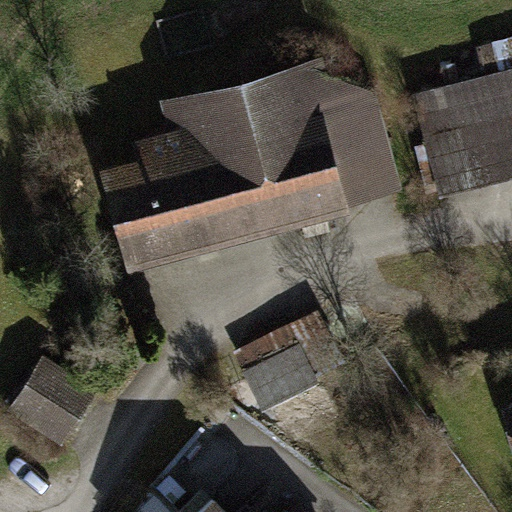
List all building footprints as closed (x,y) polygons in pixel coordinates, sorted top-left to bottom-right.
[(352,217),(350,209),(404,195),(378,93),(327,73),(323,58),(157,101),(166,133),(131,142),(137,162),(104,171),(131,275),(352,217)] [(511,69),(413,93),(439,199),(511,180),(511,69)] [(317,319),(237,359),(259,427),(292,451),(344,427),(320,381),(346,371),(317,319)] [(90,397),(33,365),(3,419),(59,451),(90,397)] [(511,410),(494,417),(511,483),(511,410)] [(215,511),(202,498),(187,511),(215,511)]
